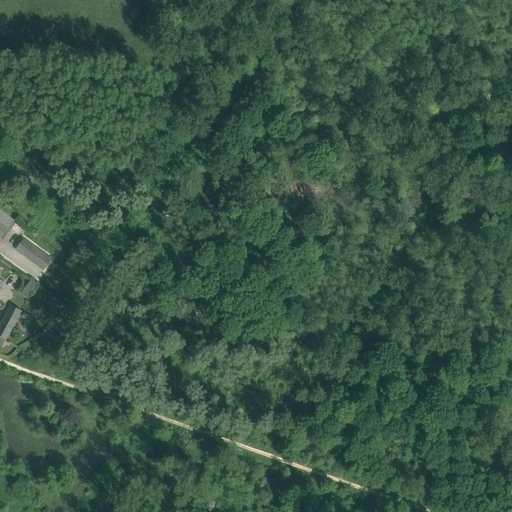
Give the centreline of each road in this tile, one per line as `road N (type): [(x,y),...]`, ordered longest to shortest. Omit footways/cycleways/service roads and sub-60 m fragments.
road 1 (track): [(264,453),(0,359)]
road 2 (track): [(430,511),(264,453)]
